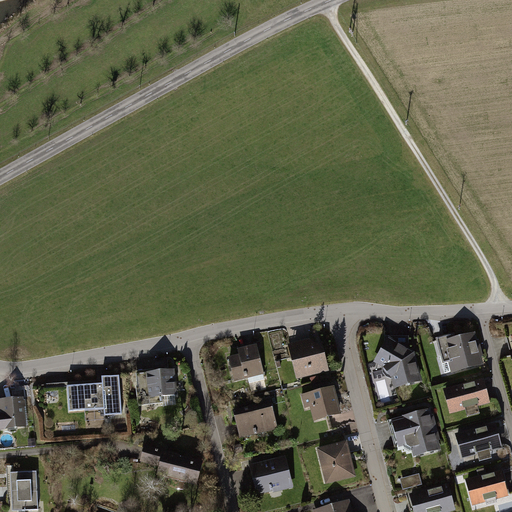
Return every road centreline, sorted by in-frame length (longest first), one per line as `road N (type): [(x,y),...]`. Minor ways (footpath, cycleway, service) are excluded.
road 1 (tertiary): [(332,0),(0,178)]
road 2 (track): [(323,3),(511,307)]
road 3 (residential): [(338,311),(387,511)]
road 4 (residential): [(0,367),(188,338)]
road 5 (residential): [(188,338),(234,511)]
road 6 (residential): [(338,311),(511,307)]
road 7 (residential): [(188,338),(338,311)]
